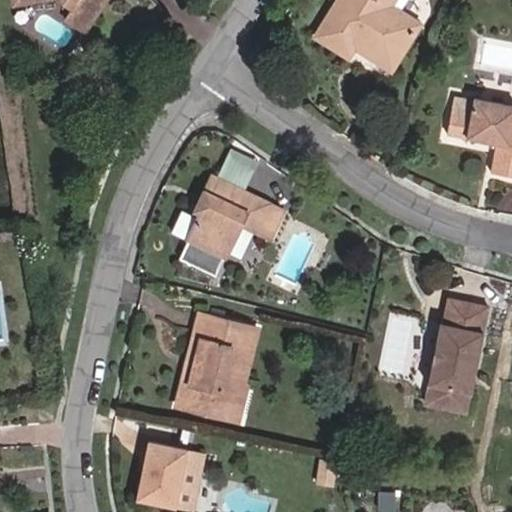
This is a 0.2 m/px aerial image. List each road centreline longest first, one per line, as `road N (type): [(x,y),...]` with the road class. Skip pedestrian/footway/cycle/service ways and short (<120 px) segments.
road 1 (residential): [(83,511),(76,446),(115,243),(143,169),(209,68)]
road 2 (residential): [(511,239),(463,229),(373,186),(209,68)]
